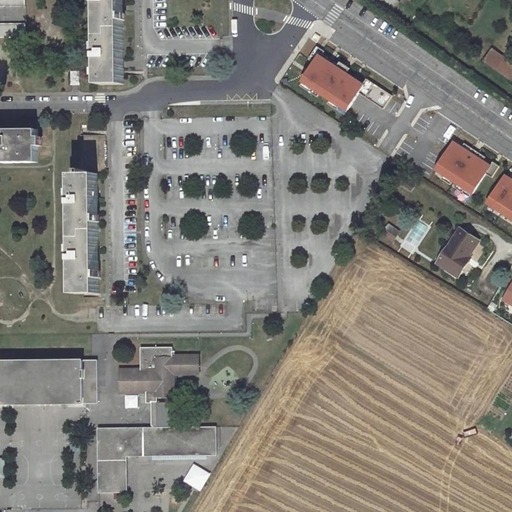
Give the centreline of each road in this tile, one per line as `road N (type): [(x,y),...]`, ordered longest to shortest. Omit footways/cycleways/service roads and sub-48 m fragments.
road 1 (unclassified): [(511,139),(312,2)]
road 2 (residential): [(115,104),(119,291)]
road 3 (unclassified): [(115,104),(245,87)]
